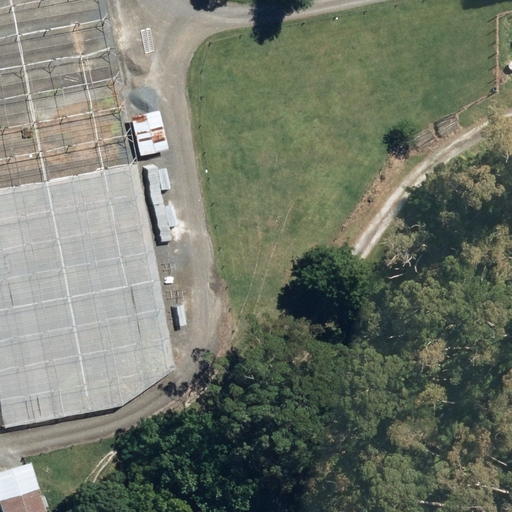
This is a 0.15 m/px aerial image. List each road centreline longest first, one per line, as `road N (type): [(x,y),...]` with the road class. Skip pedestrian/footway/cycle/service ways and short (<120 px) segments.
road 1 (track): [(318,0),(162,25),(217,320),(193,384),(152,428),(0,457)]
road 2 (track): [(347,511),(341,455),(353,289),(409,190),(475,137),(511,133)]
